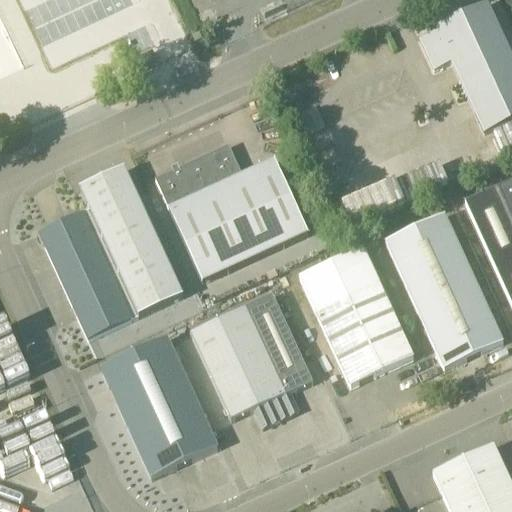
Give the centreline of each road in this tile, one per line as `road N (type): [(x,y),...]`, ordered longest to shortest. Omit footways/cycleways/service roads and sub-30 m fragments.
road 1 (unclassified): [(0,179),(393,0),(511,396),(262,511)]
road 2 (unclassified): [(99,482),(0,245)]
